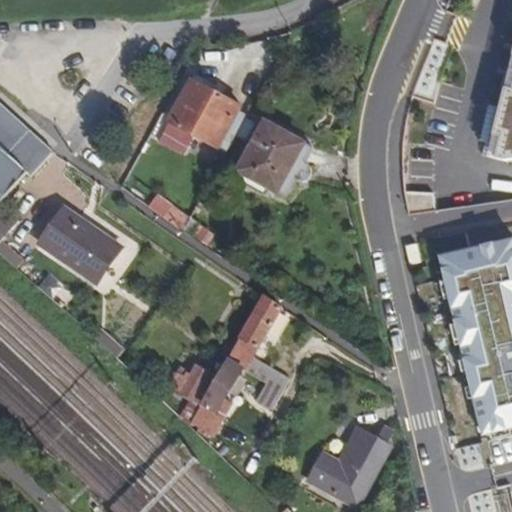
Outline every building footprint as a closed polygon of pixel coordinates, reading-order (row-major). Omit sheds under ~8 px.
[(511,160),(511,66),(489,157),(505,161),(511,160)] [(167,123),(219,151),(241,107),(190,80),(167,123)] [(0,202),(26,175),(30,178),(53,154),(53,149),(44,141),(12,113),(0,101),(0,202)] [(308,145),(266,121),(238,173),(287,198),(298,181),(304,182),(310,179),(312,172),(310,166),(307,163),(315,150),(307,147),(308,145)] [(145,194),(167,208),(179,189),(157,175),(145,194)] [(396,204),(399,215),(425,211),(424,195),(395,192),(396,204)] [(0,241),(15,225),(0,211),(0,241)] [(120,253),(63,214),(39,249),(97,288),(120,253)] [(466,231),(437,237),(480,416),(508,410),(507,406),(511,404),(511,227),(510,220),(477,228),(478,232),(467,234),(466,231)] [(193,237),(208,247),(216,236),(200,225),(193,237)] [(422,261),(418,243),(407,246),(412,264),(422,261)] [(0,245),(0,254),(16,269),(20,264),(0,245)] [(189,425),(197,433),(207,439),(210,434),(214,436),(226,416),(221,411),(231,395),(241,377),(246,370),(267,385),(257,401),(272,410),(290,381),(254,358),(283,310),(264,297),(217,378),(189,425)] [(106,332),(98,341),(113,355),(121,347),(106,332)] [(180,416),(189,425),(217,378),(197,366),(191,375),(186,371),(187,370),(181,365),(169,385),(191,399),(180,416)] [(241,377),(231,395),(238,397),(248,381),(241,377)] [(309,478),(359,508),(394,447),(389,443),(396,431),(387,427),(379,439),(361,428),(343,461),(324,452),(309,478)]
